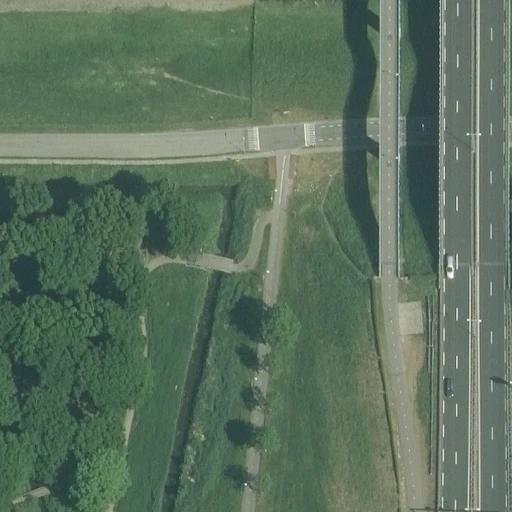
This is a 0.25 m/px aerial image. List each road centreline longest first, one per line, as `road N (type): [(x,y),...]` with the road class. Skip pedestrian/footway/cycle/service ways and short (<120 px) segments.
road 1 (unclassified): [(0,145),(511,134)]
road 2 (primary): [(457,0),(454,511)]
road 3 (primary): [(493,511),(494,0)]
